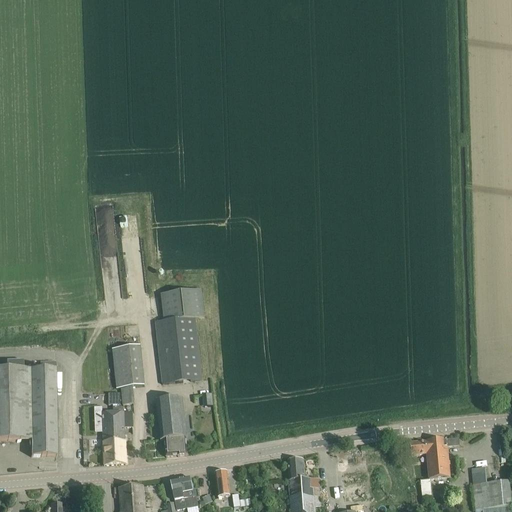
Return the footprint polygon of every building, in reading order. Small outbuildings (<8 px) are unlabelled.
[(166,323),(156,324),(164,385),(203,381),(195,319),(204,318),(201,291),(163,295),(166,323)] [(146,387),(144,372),(141,350),(114,352),(117,390),(122,389),(123,405),(136,404),(134,388),(146,387)] [(49,458),(56,458),(57,458),(55,363),(40,363),(40,371),(23,371),(23,362),(6,362),(7,372),(0,372),(0,443),(31,442),(31,458),(42,458),(42,460),(45,460),(45,461),(49,460),(49,458)] [(109,406),(119,406),(121,406),(121,395),(109,394),(109,406)] [(187,457),(186,439),(187,439),(182,400),(182,399),(157,402),(157,403),(161,441),(161,442),(165,441),(166,458),(187,457)] [(103,436),(124,435),(124,429),(132,428),(131,414),(123,414),(123,407),(113,408),(113,414),(102,414),(103,436)] [(126,465),(124,435),(103,436),(105,467),(126,465)] [(411,457),(427,455),(429,480),(450,478),(447,448),(460,447),(459,439),(426,442),(410,444),(411,457)] [(321,507),(319,490),(318,480),(305,481),(304,461),(288,461),(289,478),(289,482),(290,482),(292,511),(325,511),(325,507),(321,507)] [(510,511),(510,492),(509,482),(487,484),(485,469),(472,470),(473,480),(475,511),(510,511)] [(215,475),(216,485),(218,501),(224,501),(224,498),(230,497),(228,483),(227,473),(215,475)] [(190,478),(180,480),(183,494),(184,494),(187,508),(188,508),(188,511),(198,511),(198,506),(196,497),(199,497),(197,490),(193,491),(190,478)] [(183,494),(180,480),(171,482),(173,492),(174,496),(175,501),(177,510),(187,508),(184,494),(183,494)] [(422,482),(424,498),(434,497),(432,480),(422,482)] [(145,507),(144,497),(143,487),(119,489),(120,511),(152,511),(152,506),(145,507)] [(206,505),(212,502),(209,495),(203,498),(206,505)] [(238,496),(232,497),(234,509),(240,508),(240,507),(239,501),(238,496)]
